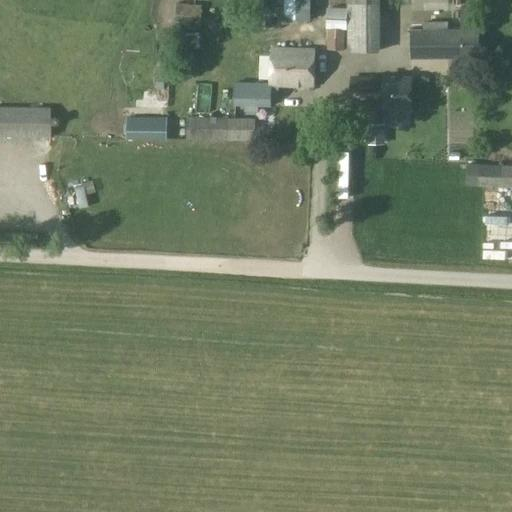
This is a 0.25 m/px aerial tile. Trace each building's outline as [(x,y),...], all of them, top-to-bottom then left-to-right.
[(310,20),(309,0),(295,0),(296,21),(310,20)] [(201,30),(202,4),(175,4),(175,30),(201,30)] [(479,7),(460,7),(460,30),(479,30),(479,7)] [(272,14),(257,14),(257,27),(272,27),(272,14)] [(327,29),(347,30),(347,17),(328,16),(327,29)] [(328,29),(326,50),(344,51),(345,30),(328,29)] [(440,30),(426,30),(410,30),(410,59),(479,59),(479,30),(460,30),(440,30)] [(176,36),(176,50),(197,50),(197,36),(176,36)] [(270,84),(270,97),(279,98),(279,86),(313,86),(314,50),(271,50),(270,84)] [(351,110),(411,110),(411,78),(351,78),(351,110)] [(270,97),(270,84),(234,84),(234,106),(245,106),(245,112),(258,112),(258,106),(270,106),(270,97)] [(0,137),(49,138),(49,108),(0,107),(0,137)] [(126,118),(126,140),(166,140),(166,118),(126,118)] [(186,140),(255,142),(255,119),(187,118),(186,140)] [(376,124),(368,125),(368,145),(376,145),(376,124)] [(477,187),(479,166),(466,165),(465,186),(477,187)] [(511,168),(479,166),(477,187),(511,188),(511,168)]
